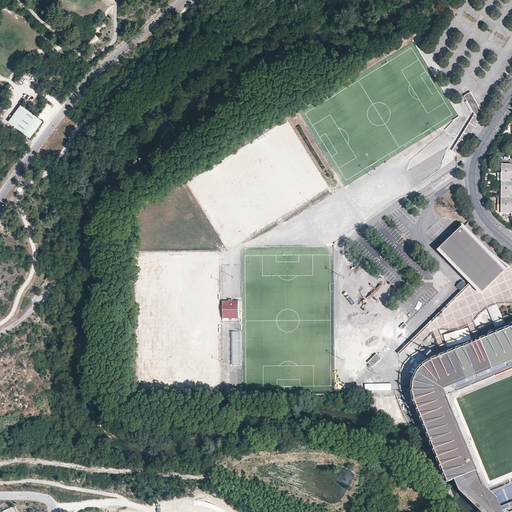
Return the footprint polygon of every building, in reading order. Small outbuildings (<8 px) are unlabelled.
[(457,154),(483,113),(470,92),(463,96),(473,113),(451,150),(457,154)] [(13,125),(25,109),(20,105),(8,121),(13,125)] [(39,118),(25,109),(13,125),(26,135),(29,137),(40,122),(41,120),(39,118)] [(30,138),(43,121),(41,120),(40,122),(29,137),(30,138)] [(511,164),(502,164),(502,172),(502,180),(502,188),(501,213),(511,213),(511,164)] [(503,269),(463,228),(440,251),(470,282),(480,292),(503,269)] [(483,308),(487,306),(490,305),(493,303),(496,303),(500,302),(505,302),(510,302),(511,302),(511,268),(509,267),(505,271),(503,269),(480,292),(470,282),(423,328),(429,334),(430,333),(431,331),(437,329),(438,329),(439,328),(440,328),(443,328),(446,329),(448,329),(451,329),(453,328),(457,328),(458,327),(460,327),(462,326),(464,325),(466,324),(471,320),(472,320),(472,319),(473,319),(476,315),(479,312),(483,308)] [(460,291),(467,285),(463,280),(456,286),(460,291)] [(238,317),(238,300),(232,300),(232,298),(228,298),(228,300),(222,300),(222,318),(228,318),(229,319),(232,319),(232,318),(238,317)] [(496,303),(493,303),(490,305),(487,306),(483,308),(479,312),(476,315),(473,319),(472,319),(472,320),(471,320),(466,324),(464,325),(462,326),(460,327),(458,327),(457,328),(453,328),(451,329),(448,329),(446,329),(443,328),(440,328),(439,328),(438,329),(437,329),(431,331),(430,333),(429,334),(431,336),(433,334),(439,332),(440,331),(443,331),(448,332),(451,332),(454,331),(459,330),(461,330),(466,327),(467,327),(474,321),(481,314),(485,311),(487,310),(488,309),(491,307),(494,306),(496,306),(497,305),(501,305),(505,305),(511,304),(511,302),(510,302),(505,302),(500,302),(496,303)] [(488,309),(487,310),(495,329),(498,327),(504,325),(496,306),(494,306),(491,307),(488,309)] [(495,329),(487,332),(488,335),(489,336),(511,327),(511,322),(504,325),(498,327),(495,329)] [(448,353),(449,357),(434,363),(438,375),(439,378),(511,347),(511,327),(489,336),(489,337),(490,340),(474,346),(473,343),(448,353)] [(232,332),(233,366),(241,365),(240,332),(232,332)] [(473,343),(474,346),(490,340),(489,337),(489,336),(488,335),(472,341),(473,343)] [(511,347),(439,378),(441,381),(442,383),(445,390),(511,362),(511,347)] [(432,360),(434,363),(449,357),(448,353),(447,351),(432,358),(432,360)] [(372,367),(382,359),(377,354),(368,362),(372,367)] [(434,363),(432,360),(431,360),(425,363),(423,365),(420,367),(418,369),(416,371),(415,373),(413,377),(412,378),(412,381),(411,384),(411,387),(411,389),(412,393),(412,395),(414,401),(418,400),(430,395),(429,390),(428,388),(428,386),(429,384),(430,382),(431,381),(434,377),(438,375),(434,363)] [(434,381),(439,378),(438,375),(434,377),(431,381),(430,382),(429,384),(428,386),(428,388),(429,390),(430,395),(433,394),(433,391),(432,388),(432,386),(432,385),(432,384),(432,383),(433,382),(434,381)] [(477,466),(445,390),(442,383),(441,381),(439,378),(434,381),(433,382),(432,383),(432,384),(432,385),(432,386),(432,388),(433,391),(433,394),(430,395),(462,472),(477,466)] [(453,472),(457,481),(466,476),(462,472),(430,395),(418,400),(421,407),(417,408),(428,437),(423,444),(436,453),(439,461),(441,462),(453,472)] [(415,409),(417,408),(421,407),(418,400),(414,401),(413,402),(415,409)] [(466,476),(457,481),(463,496),(479,511),(504,511),(503,507),(502,503),(493,495),(486,488),(477,466),(462,472),(466,476)] [(503,507),(511,503),(511,484),(498,491),(493,495),(502,503),(503,507)] [(511,511),(511,503),(503,507),(504,511),(511,511)]
